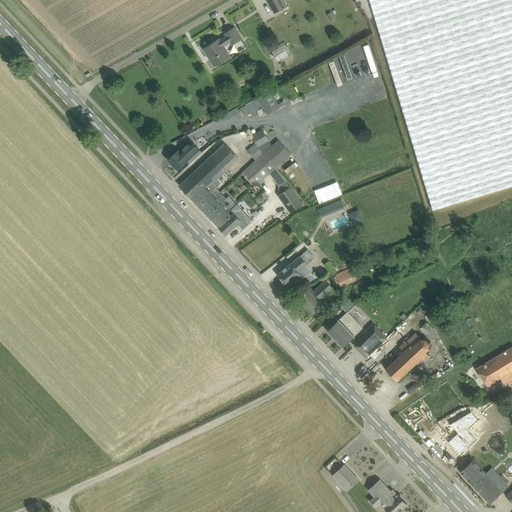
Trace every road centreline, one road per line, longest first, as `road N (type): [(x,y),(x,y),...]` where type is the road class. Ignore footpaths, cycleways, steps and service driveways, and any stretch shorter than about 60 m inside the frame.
road 1 (primary): [(457,511),(0,24)]
road 2 (track): [(27,511),(322,367)]
